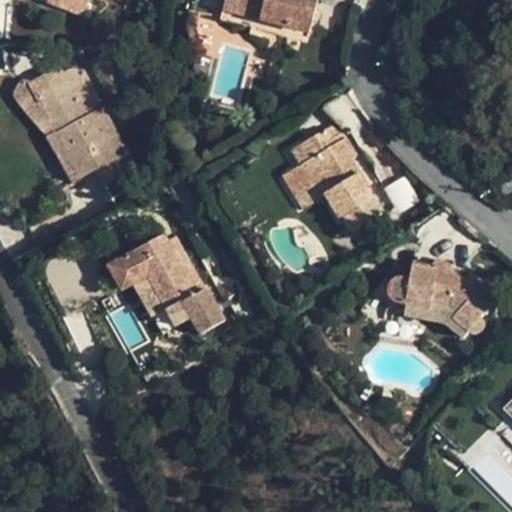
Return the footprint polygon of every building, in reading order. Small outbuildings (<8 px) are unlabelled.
[(88,0),(47,0),(46,2),(83,16),(88,0)] [(309,32),(317,0),(226,0),(225,2),(263,11),(260,20),(309,32)] [(263,11),(225,2),(220,21),(258,31),(260,20),(263,11)] [(136,167),(81,65),(64,74),(60,68),(31,84),(82,178),(95,170),(103,186),(136,167)] [(82,178),(31,84),(28,81),(23,81),(19,84),(18,86),(14,92),(14,96),(14,99),(43,134),(46,138),(72,183),(82,178)] [(354,231),(382,213),(358,173),(351,178),(344,166),(351,161),(356,158),(341,134),(333,139),(326,128),(303,143),(312,158),(302,165),(312,180),(322,196),(325,193),(341,218),(345,216),(354,231)] [(312,158),(303,143),(293,150),(302,165),(312,158)] [(351,178),(358,173),(351,161),(344,166),(351,178)] [(312,180),(302,165),(283,176),(292,193),(312,180)] [(385,188),(400,212),(419,200),(403,176),(385,188)] [(206,309),(164,236),(121,260),(163,333),(206,309)] [(453,316),(469,332),(472,333),(476,334),(480,332),(482,331),(483,328),(483,318),(501,298),(478,276),(471,284),(466,281),(457,278),(455,276),(452,274),(451,273),(450,269),(448,265),(444,264),(438,263),(432,269),(415,266),(412,282),(399,280),(397,280),(393,285),(391,289),(390,292),(392,298),(396,302),(405,303),(430,309),(431,304),(448,307),(456,314),(453,316)] [(448,307),(431,304),(430,309),(429,318),(447,321),(448,321),(448,322),(453,316),(456,314),(448,307)]
